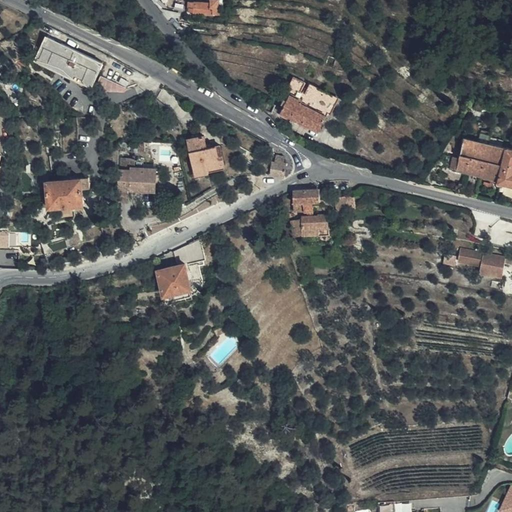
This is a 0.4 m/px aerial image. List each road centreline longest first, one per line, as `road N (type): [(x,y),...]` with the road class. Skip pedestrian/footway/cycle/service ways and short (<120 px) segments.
road 1 (tertiary): [(0,281),(104,265),(155,248),(314,171)]
road 2 (tertiary): [(243,119),(13,0)]
road 3 (tertiary): [(511,212),(314,171)]
road 4 (unclassified): [(243,119),(245,108),(145,0)]
